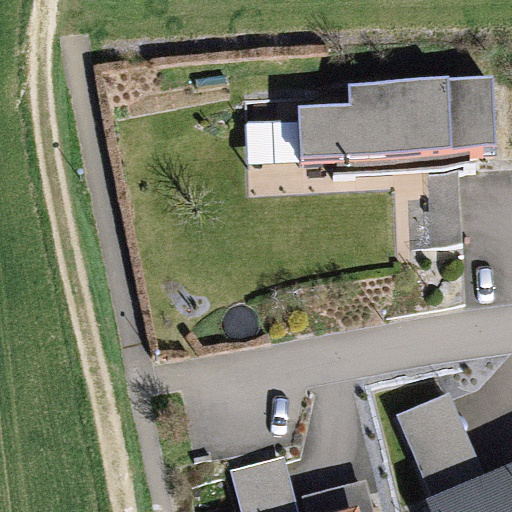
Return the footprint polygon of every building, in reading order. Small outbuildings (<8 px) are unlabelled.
[(511,98),(346,102),(348,196),(511,192),(511,98)] [(511,453),(473,379),(418,406),(459,479),(511,453)] [(274,511),(296,511),(331,503),(313,438),(259,453),(274,511)] [(511,511),(511,453),(459,479),(474,511),(511,511)] [(296,511),(416,511),(411,487),(331,503),(296,511)]
